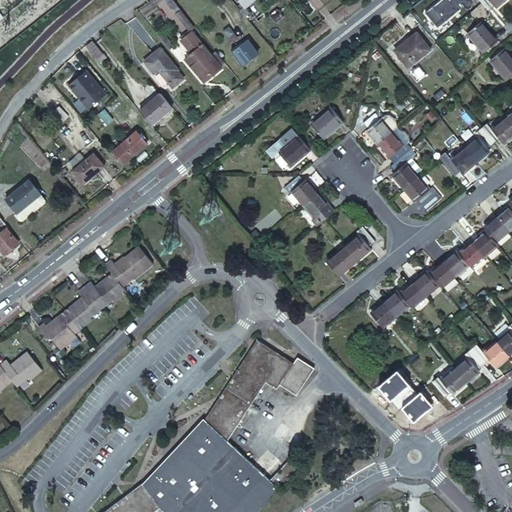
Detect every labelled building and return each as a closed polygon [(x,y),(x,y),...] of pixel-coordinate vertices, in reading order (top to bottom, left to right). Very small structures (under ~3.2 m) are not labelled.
[(438,0),(425,12),(438,27),(463,5),(461,2),(463,0),(438,0)] [(474,0),(472,2),(485,17),(491,11),(492,12),(506,2),(504,0),(474,0)] [(180,30),(185,36),(192,32),(187,25),(180,30)] [(473,25),(459,37),(475,56),(489,44),(473,25)] [(156,34),(161,40),(168,34),(163,28),(156,34)] [(168,34),(161,40),(162,41),(169,49),(178,42),(170,32),(168,34)] [(218,67),(207,52),(192,32),(185,36),(181,39),(192,53),(185,59),(204,83),(221,70),(218,67)] [(427,52),(413,34),(395,49),(409,66),(427,52)] [(92,40),(86,45),(97,58),(103,53),(92,40)] [(248,42),(231,55),(242,69),(259,55),(248,42)] [(162,47),(147,59),(156,71),(160,67),(169,76),(179,68),(162,47)] [(218,67),(223,63),(218,55),(212,48),(207,52),(218,67)] [(496,52),(482,63),(498,81),(511,70),(496,52)] [(86,70),(69,85),(89,109),(106,94),(86,70)] [(159,94),(139,110),(141,113),(148,121),(150,124),(170,108),(161,97),(159,94)] [(59,105),(52,112),(63,122),(69,116),(59,105)] [(511,107),(510,109),(511,111),(511,112),(499,123),(511,138),(511,137),(511,107)] [(104,109),(98,114),(107,125),(113,120),(104,109)] [(341,126),(330,112),(311,128),(322,141),(341,126)] [(365,133),(376,146),(390,134),(380,121),(383,118),(378,112),(363,124),(368,131),(365,133)] [(472,133),(480,143),(484,148),(491,142),(498,149),(511,138),(499,123),(485,134),(479,126),(472,133)] [(128,137),(120,143),(131,157),(147,144),(137,130),(128,137)] [(466,137),(468,141),(456,152),(461,158),(468,166),(481,155),(479,152),(484,148),(480,143),(472,133),(466,137)] [(376,146),(387,160),(390,157),(395,163),(410,151),(405,144),(401,147),(390,134),(376,146)] [(296,139),(276,155),(269,161),(275,168),(282,163),(287,169),(307,153),(296,139)] [(147,144),(131,157),(129,159),(135,166),(151,153),(151,149),(147,144)] [(416,157),(410,151),(395,163),(401,170),(391,177),(402,191),(416,180),(415,178),(405,166),(410,162),(416,157)] [(461,158),(456,152),(443,162),(440,160),(434,165),(447,180),(453,175),(455,176),(468,166),(461,158)] [(93,154),(72,171),(83,184),(103,167),(93,154)] [(405,166),(415,178),(420,174),(410,162),(405,166)] [(288,194),(290,192),(302,206),(308,200),(317,193),(306,180),(302,182),(298,177),(295,177),(282,188),(288,194)] [(44,193),(31,178),(11,194),(20,205),(24,210),(44,193)] [(402,191),(413,205),(416,202),(420,208),(435,196),(430,191),(427,193),(416,180),(402,191)] [(308,200),(302,206),(311,218),(310,221),(315,228),(323,222),(330,216),(324,209),(327,207),(317,193),(308,200)] [(20,205),(11,194),(7,198),(20,213),(24,210),(20,205)] [(439,202),(435,196),(420,208),(425,214),(439,202)] [(511,226),(511,202),(500,212),(511,226)] [(499,237),(511,226),(500,212),(487,223),(490,226),(493,230),(499,237)] [(6,230),(9,228),(1,219),(0,217),(0,226),(4,232),(6,230)] [(490,226),(476,237),(489,252),(502,240),(499,237),(493,230),(490,226)] [(353,232),(356,237),(343,247),(355,261),(368,250),(367,248),(373,242),(360,227),(353,232)] [(6,230),(4,232),(0,234),(0,247),(5,253),(17,244),(6,230)] [(476,237),(463,248),(469,254),(472,258),(476,262),(489,252),(476,237)] [(458,270),(472,258),(469,254),(463,248),(461,244),(446,256),(458,270)] [(355,261),(343,247),(324,263),(335,277),(355,261)] [(108,275),(120,289),(131,281),(132,282),(150,267),(135,248),(121,259),(120,258),(111,265),(108,261),(102,266),(108,275)] [(445,282),(458,270),(446,256),(433,267),(443,280),(445,282)] [(431,266),(418,277),(429,291),(443,280),(433,267),(431,266)] [(81,288),(99,311),(110,302),(112,304),(124,295),(120,289),(108,275),(92,288),(88,283),(81,288)] [(418,277),(404,288),(414,299),(416,302),(429,291),(418,277)] [(402,286),(401,285),(388,296),(400,310),(414,299),(404,288),(402,286)] [(79,299),(57,317),(72,336),(90,322),(88,320),(99,311),(81,288),(75,294),(79,299)] [(400,310),(388,296),(375,307),(387,321),(400,310)] [(41,324),(35,329),(44,341),(47,339),(58,352),(74,339),(72,336),(57,317),(44,327),(41,324)] [(200,417),(149,473),(97,511),(103,511),(110,507),(142,484),(152,476),(204,420),(258,346),(280,359),(291,367),(293,363),(256,340),(200,417)] [(488,363),(496,357),(503,365),(511,357),(511,349),(504,340),(491,350),(484,343),(476,349),(488,363)] [(279,384),(291,367),(258,346),(204,420),(152,476),(142,484),(110,507),(103,511),(155,511),(160,508),(162,511),(230,511),(265,476),(227,441),(251,404),(265,382),(276,389),(279,384)] [(474,355),(461,365),(473,380),(486,369),(485,366),(488,363),(476,349),(473,352),(474,355)] [(3,362),(0,364),(0,371),(10,384),(15,390),(26,381),(28,383),(40,373),(24,354),(7,366),(3,362)] [(291,367),(279,384),(296,396),(311,372),(314,368),(297,357),(293,363),(291,367)] [(461,365),(449,375),(446,373),(441,379),(451,392),(457,387),(460,390),(473,380),(461,365)] [(0,391),(10,384),(0,371),(0,391)] [(265,476),(230,511),(257,511),(299,467),(290,459),(269,481),(265,476)]
